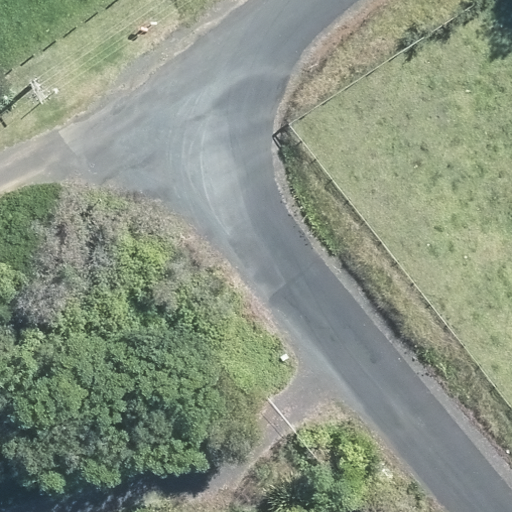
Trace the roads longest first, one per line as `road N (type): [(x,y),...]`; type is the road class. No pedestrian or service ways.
road 1 (unclassified): [(511,485),(180,73),(289,0)]
road 2 (unknown): [(0,187),(112,135),(210,110)]
